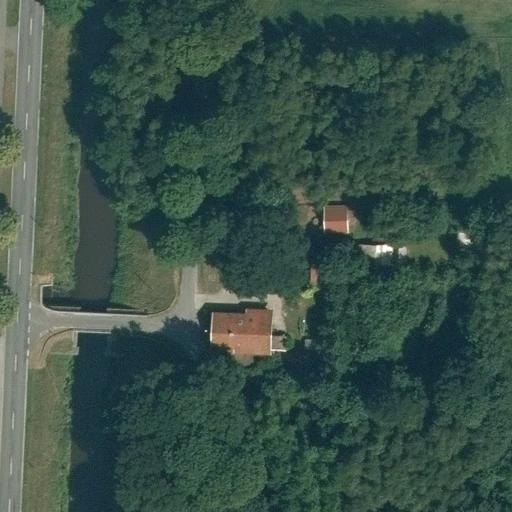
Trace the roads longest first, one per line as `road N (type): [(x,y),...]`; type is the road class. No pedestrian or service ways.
road 1 (unclassified): [(207,0),(189,325)]
road 2 (tertiary): [(15,315),(30,0)]
road 3 (tertiary): [(6,511),(15,315)]
road 4 (unclassified): [(189,325),(211,417),(221,511)]
road 5 (unclassified): [(189,325),(15,315)]
